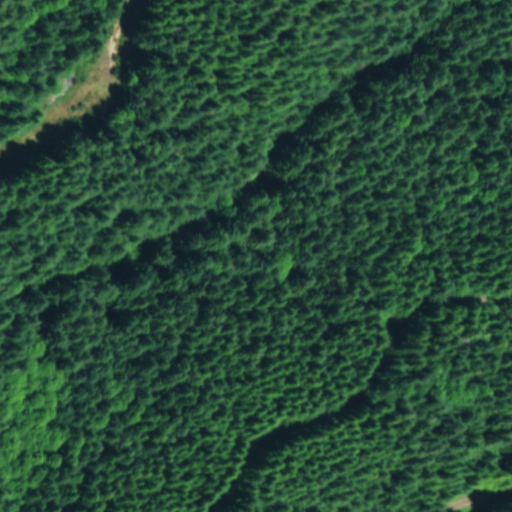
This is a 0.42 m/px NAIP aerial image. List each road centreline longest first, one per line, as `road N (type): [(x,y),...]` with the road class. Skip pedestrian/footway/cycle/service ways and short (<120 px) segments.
road 1 (track): [(511,298),(406,239),(377,256),(325,318),(272,349),(189,421),(135,511)]
road 2 (track): [(404,511),(435,451),(511,415)]
